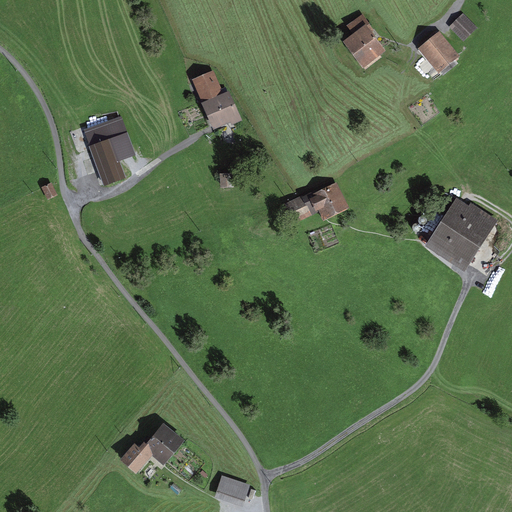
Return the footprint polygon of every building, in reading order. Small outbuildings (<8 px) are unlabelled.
[(464,15),(455,23),(468,38),(478,29),(464,15)] [(367,65),(385,51),(370,31),(373,28),(365,16),(353,25),(359,33),(348,41),(367,65)] [(440,33),(422,47),(442,73),(460,59),(440,33)] [(214,70),(195,78),(217,129),(241,119),(229,90),(224,92),(214,70)] [(125,115),(86,130),(106,182),(127,175),(121,159),(139,152),(125,115)] [(232,174),(221,175),(222,187),(233,187),(232,174)] [(54,182),(47,185),(53,196),(59,193),(54,182)] [(323,218),(345,208),(336,186),(314,195),(316,198),(312,199),(317,210),(320,209),(323,218)] [(495,223),(456,198),(428,243),(467,267),(495,223)] [(295,219),(306,215),(301,202),(290,206),(295,219)] [(188,441),(158,417),(124,459),(141,473),(157,454),(169,464),(171,462),(188,441)] [(224,473),(218,490),(246,499),(252,482),(224,473)]
